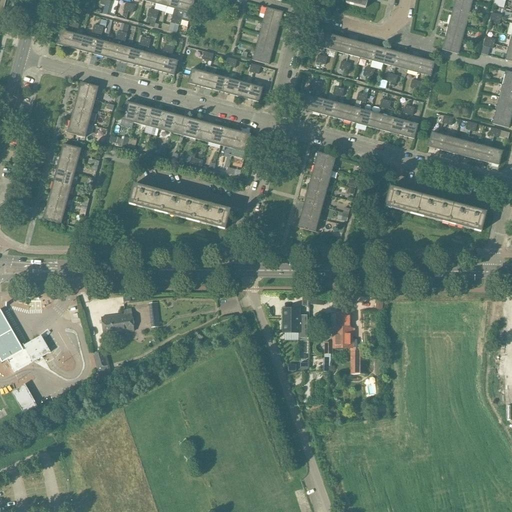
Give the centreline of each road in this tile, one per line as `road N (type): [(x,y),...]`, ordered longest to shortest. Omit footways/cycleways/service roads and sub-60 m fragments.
road 1 (residential): [(272,124),(20,57)]
road 2 (unclassified): [(325,511),(240,271)]
road 3 (primary): [(240,271),(489,272)]
road 4 (residential): [(511,187),(272,124)]
road 5 (primary): [(219,270),(0,258)]
road 6 (primary): [(0,278),(219,270)]
road 7 (residential): [(301,11),(380,32),(400,16),(404,0)]
